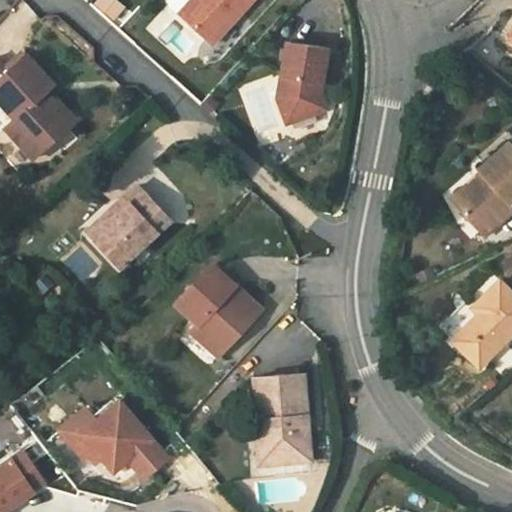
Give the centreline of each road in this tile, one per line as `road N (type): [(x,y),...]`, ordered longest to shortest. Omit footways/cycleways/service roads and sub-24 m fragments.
road 1 (residential): [(60,0),(324,235),(354,247)]
road 2 (unclassified): [(376,0),(383,97),(354,247)]
road 3 (unclassified): [(354,247),(364,353),(387,409)]
road 4 (unclassified): [(387,409),(423,446),(511,494)]
